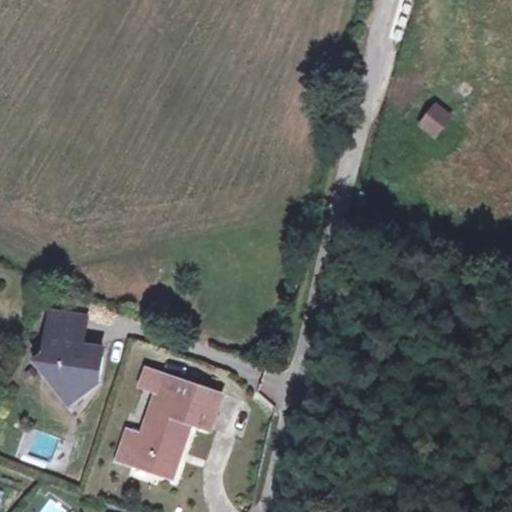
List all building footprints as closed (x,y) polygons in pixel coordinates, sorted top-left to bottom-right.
[(448,116),(432,104),(419,122),(435,133),(448,116)] [(96,317),(61,312),(53,362),(59,363),(56,375),(71,399),(82,392),(93,393),(106,385),(112,350),(97,348),(95,353),(91,352),(96,317)] [(53,362),(47,361),(56,375),(59,363),(53,362)] [(228,397),(156,368),(149,386),(165,394),(149,435),(135,430),(124,457),(176,478),(197,424),(216,431),(228,397)] [(93,393),(82,392),(71,399),(76,405),(93,393)]
